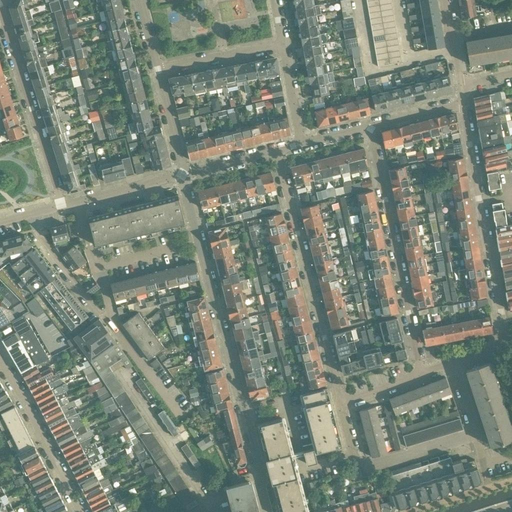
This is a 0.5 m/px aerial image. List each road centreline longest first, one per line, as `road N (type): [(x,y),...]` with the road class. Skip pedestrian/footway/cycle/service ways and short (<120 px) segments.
road 1 (residential): [(269,511),(186,174)]
road 2 (residential): [(343,400),(279,151)]
road 3 (residential): [(370,127),(421,373)]
road 4 (residential): [(505,346),(464,101)]
road 5 (residential): [(0,12),(59,207)]
road 6 (residential): [(81,511),(0,360)]
road 7 (residential): [(110,324),(23,217)]
road 8 (residential): [(162,71),(285,50)]
